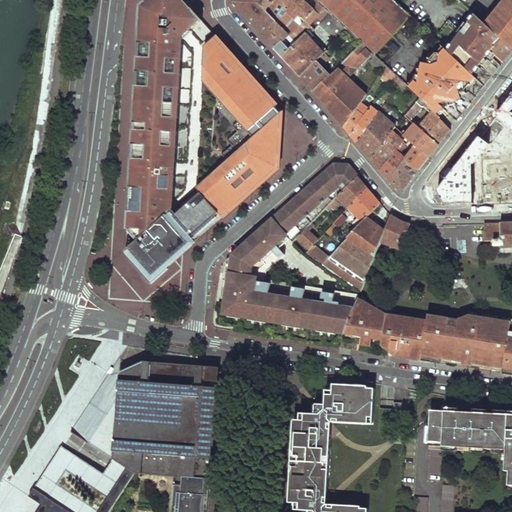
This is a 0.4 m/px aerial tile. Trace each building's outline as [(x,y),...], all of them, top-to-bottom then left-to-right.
[(183,40),(203,20),(185,0),(146,0),(140,5),(127,229),(138,241),(168,214),(173,210),(183,40)] [(254,0),(233,0),(232,3),(262,36),(276,23),(254,0)] [(254,0),(276,23),(289,35),(296,43),(307,31),(312,26),(315,28),(320,23),(331,12),(318,0),(310,0),(308,3),(304,0),(254,0)] [(318,0),(331,12),(350,30),(371,51),(376,55),(409,17),(391,0),(318,0)] [(511,0),(502,0),(483,23),(502,41),(511,50),(511,0)] [(448,21),(437,35),(449,45),(452,48),(447,53),(484,88),(494,75),(499,69),(492,60),(495,57),(503,64),(506,60),(493,50),(502,41),(483,23),(470,11),(457,28),(448,21)] [(331,12),(320,23),(338,42),(350,30),(331,12)] [(262,36),(282,58),(290,49),(284,42),(289,35),(276,23),(262,36)] [(282,58),(301,78),(324,55),(329,51),(307,31),(296,43),(290,49),(282,58)] [(168,214),(138,241),(126,252),(134,245),(137,249),(129,256),(138,266),(145,260),(150,266),(145,270),(150,279),(152,282),(193,245),(189,240),(219,214),(223,218),(280,168),(280,163),(277,162),(277,160),(280,160),(282,130),(283,112),(281,113),(276,108),(278,106),(241,65),(240,66),(223,48),(225,46),(216,37),(205,47),(203,81),(238,122),(233,127),(237,132),(226,142),(231,147),(220,156),(226,162),(173,210),(168,214)] [(509,56),(511,52),(511,50),(502,41),(493,50),(506,60),(509,56)] [(347,77),(365,59),(381,73),(387,65),(376,55),(371,51),(370,53),(362,45),(354,53),(341,65),(344,69),(341,72),(338,68),(313,93),(343,128),(362,101),(365,96),(347,77)] [(408,85),(419,97),(425,103),(432,110),(436,115),(441,109),(444,112),(456,123),(466,111),(448,94),(453,88),(471,105),(484,88),(447,53),(445,50),(442,48),(438,54),(432,53),(432,59),(428,59),(428,64),(422,64),(422,70),(418,70),(417,79),(414,79),(408,85)] [(321,67),(329,60),(324,55),(301,78),(313,93),(338,68),(341,65),(354,53),(351,50),(343,58),(341,57),(338,60),(340,61),(326,73),(321,67)] [(393,71),(387,65),(381,73),(388,80),(389,77),(393,71)] [(401,79),(393,71),(389,77),(397,86),(401,79)] [(471,105),(453,88),(448,94),(466,111),(467,110),(471,105)] [(511,96),(441,188),(438,193),(445,206),(511,202),(511,96)] [(405,115),(409,120),(425,103),(419,97),(405,115)] [(343,128),(349,136),(369,107),(362,101),(343,128)] [(378,113),(369,107),(349,136),(356,144),(378,113)] [(441,109),(436,115),(439,118),(444,112),(441,109)] [(444,139),(450,130),(439,118),(436,115),(432,110),(417,127),(439,145),(444,139)] [(370,161),(384,143),(396,126),(398,124),(400,122),(397,120),(393,124),(378,113),(356,144),(370,161)] [(433,152),(439,145),(417,127),(409,120),(405,115),(404,116),(402,118),(412,127),(405,135),(416,146),(428,158),(433,152)] [(399,130),(405,135),(412,127),(402,118),(402,119),(400,122),(398,124),(402,127),(399,130)] [(400,141),(405,135),(399,130),(396,126),(384,143),(393,152),(400,141)] [(416,146),(405,135),(400,141),(406,146),(412,151),(416,146)] [(379,171),(388,182),(406,159),(407,158),(401,152),(406,146),(400,141),(393,152),(379,171)] [(370,161),(379,171),(393,152),(384,143),(370,161)] [(401,152),(407,158),(412,151),(406,146),(401,152)] [(423,165),(428,158),(416,146),(412,151),(407,158),(406,159),(418,171),(423,165)] [(388,182),(401,193),(409,182),(418,171),(406,159),(388,182)] [(315,186),(312,183),(292,201),(294,204),(286,212),(283,209),(272,219),(287,234),(292,239),(294,237),(306,227),(336,195),(356,175),(347,165),(334,164),(321,175),(324,178),(315,186)] [(321,175),(312,183),(315,186),(324,178),(321,175)] [(366,187),(356,175),(336,195),(347,207),(366,187)] [(380,202),(366,187),(347,207),(362,221),(366,217),(380,202)] [(292,201),(283,209),(286,212),(294,204),(292,201)] [(344,212),(335,221),(339,225),(348,215),(344,212)] [(407,234),(420,235),(420,224),(409,225),(391,215),(385,231),(381,243),(401,251),(407,234)] [(361,291),(381,243),(385,231),(366,217),(362,221),(330,257),(322,266),(361,291)] [(272,219),(264,228),(274,239),(276,236),(281,242),(287,234),(272,219)] [(339,225),(335,221),(328,229),(332,232),(339,225)] [(511,247),(511,222),(485,223),(484,231),(484,241),(493,241),(493,246),(499,246),(499,248),(511,247)] [(306,227),(294,237),(308,251),(315,244),(319,241),(306,227)] [(358,299),(361,292),(333,288),(332,298),(322,297),(323,286),(266,277),(268,270),(290,251),(281,242),(276,236),(274,239),(264,228),(237,251),(224,310),(224,313),(232,314),(233,312),(242,313),(242,316),(250,317),(250,315),(268,318),(267,320),(284,323),(285,320),(301,323),(301,326),(317,329),(317,326),(336,329),(335,332),(344,333),(358,299)] [(306,254),(322,266),(330,257),(315,244),(308,251),(306,254)] [(126,252),(129,256),(137,249),(134,245),(126,252)] [(145,270),(150,266),(145,260),(138,266),(150,279),(145,270)] [(333,288),(323,286),(322,297),(332,298),(333,288)] [(386,315),(358,299),(344,333),(361,336),(360,344),(370,346),(372,338),(381,340),(380,345),(395,355),(431,361),(441,357),(461,360),(460,363),(471,365),(472,362),(501,367),(501,372),(511,373),(511,326),(469,319),(448,328),(449,321),(438,319),(438,323),(386,315)] [(39,507),(35,511),(207,511),(218,367),(142,360),(119,371),(117,415),(116,421),(115,461),(105,475),(59,446),(27,496),(26,498),(39,507)] [(368,386),(333,384),(333,388),(329,388),(329,390),(325,390),(325,410),(320,414),(302,413),(302,416),(298,416),(297,419),(294,419),(293,445),(293,449),(294,451),(295,453),(297,455),(298,458),(298,460),(297,462),(296,464),(292,471),(289,502),(293,502),(293,505),(297,505),(297,508),(316,509),(317,511),(368,511),(369,507),(361,507),(361,504),(327,502),(331,422),(373,424),(375,389),(367,389),(368,386)] [(400,402),(392,401),(392,416),(404,417),(405,407),(404,407),(404,403),(400,403),(400,402)] [(511,414),(428,409),(428,414),(427,440),(441,441),(441,445),(505,449),(504,470),(508,470),(507,484),(511,484),(511,414)] [(441,445),(441,441),(427,440),(426,469),(440,470),(441,445)] [(448,511),(450,481),(439,480),(436,511),(448,511)] [(422,511),(424,493),(412,492),(411,511),(422,511)]
